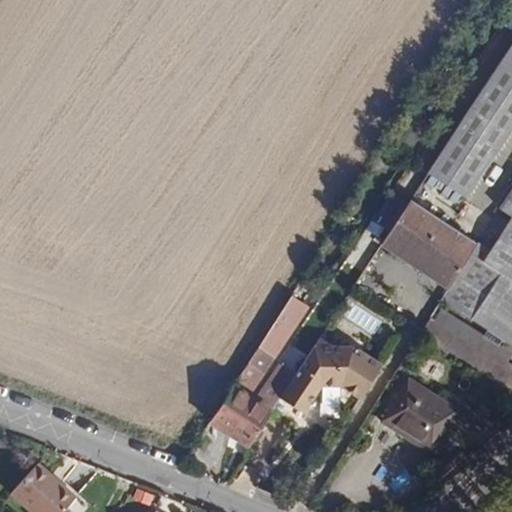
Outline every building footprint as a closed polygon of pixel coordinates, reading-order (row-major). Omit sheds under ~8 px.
[(511,132),(511,47),(430,175),(468,200),(511,132)] [(450,286),(441,301),(511,346),(511,194),(501,209),(511,216),(511,219),(490,252),(477,244),(450,286)] [(403,203),(389,197),(378,222),(393,228),(403,203)] [(477,244),(411,201),(384,243),(450,286),(477,244)] [(419,336),(511,395),(511,365),(510,364),(511,361),(511,353),(438,306),(419,336)] [(278,316),(268,332),(208,423),(251,451),(276,412),(283,400),(289,391),(296,380),(280,369),(266,389),(259,384),(293,325),(278,316)] [(339,389),(360,402),(383,367),(359,354),(361,348),(315,350),(296,380),(289,391),(312,406),(322,390),(339,389)] [(432,455),(460,411),(409,378),(381,423),(432,455)] [(307,415),(312,406),(289,391),(283,400),(307,415)] [(283,400),(276,412),(300,426),(307,415),(283,400)] [(51,472),(37,459),(11,491),(36,511),(57,511),(74,492),(59,477),(56,481),(50,473),(51,472)] [(251,489),(260,470),(247,463),(237,482),(251,489)]
